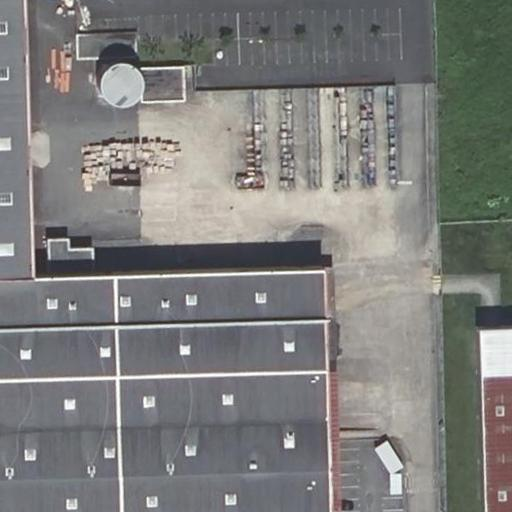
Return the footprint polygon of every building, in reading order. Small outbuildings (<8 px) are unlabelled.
[(0,0),(0,275),(29,275),(21,0),(0,0)] [(182,95),(181,64),(132,65),(132,32),(75,32),(75,57),(98,56),(98,97),(182,95)] [(46,240),(47,275),(91,273),(90,249),(66,250),(66,239),(46,240)] [(0,373),(323,366),(320,268),(91,273),(47,275),(29,275),(0,275),(0,373)] [(511,325),(476,326),(477,371),(511,370),(511,325)] [(0,511),(327,511),(325,442),(323,366),(0,373),(0,511)] [(511,511),(511,370),(477,371),(481,511),(511,511)] [(385,439),(374,446),(388,470),(400,463),(385,439)]
